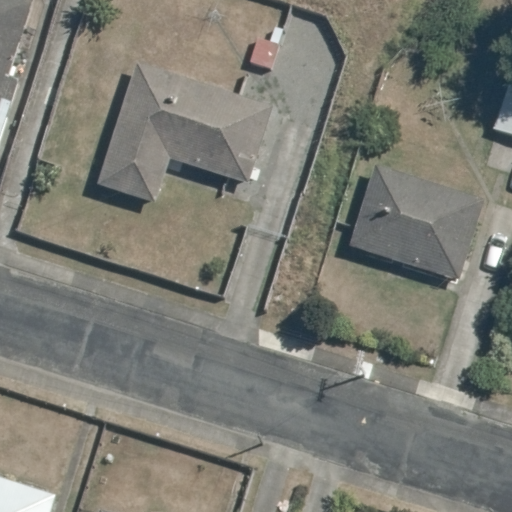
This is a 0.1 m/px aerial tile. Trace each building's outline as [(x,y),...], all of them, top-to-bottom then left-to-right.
[(0,0),(0,135),(40,2),(31,0),(0,0)] [(273,106),(141,68),(106,190),(160,206),(172,164),(250,186),(273,106)] [(511,79),(507,79),(498,136),(511,137),(511,79)] [(484,201),(382,169),(356,252),(459,283),(484,201)] [(0,511),(45,511),(51,494),(0,479),(0,511)]
